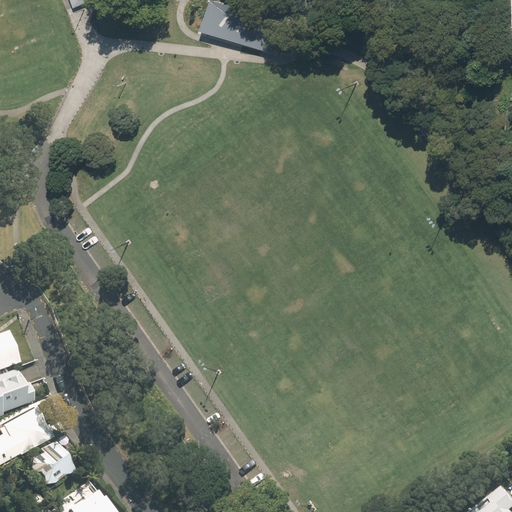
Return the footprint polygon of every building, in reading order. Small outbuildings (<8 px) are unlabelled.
[(292,27),(212,0),(202,29),(282,56),(292,27)] [(209,36),(193,35),(193,46),(208,47),(209,36)] [(187,37),(172,44),(176,53),(192,46),(187,37)] [(176,55),(166,48),(157,62),(167,69),(176,55)] [(109,111),(92,104),(84,124),(101,131),(109,111)] [(0,369),(18,363),(6,330),(0,332),(0,369)] [(14,369),(0,373),(0,417),(3,416),(2,412),(33,401),(26,382),(19,384),(14,369)] [(0,452),(7,463),(49,437),(31,408),(4,426),(11,437),(0,444),(0,452)] [(73,469),(55,445),(27,466),(45,490),(73,469)] [(111,511),(98,491),(70,509),(71,511),(111,511)] [(497,493),(472,511),(500,511),(508,507),(497,493)]
